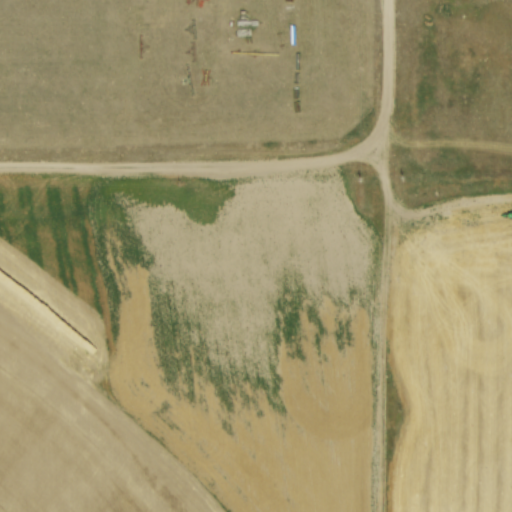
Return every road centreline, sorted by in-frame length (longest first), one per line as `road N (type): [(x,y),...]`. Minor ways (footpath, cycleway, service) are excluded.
road 1 (residential): [(0,168),(331,163),(374,145),(388,123)]
road 2 (residential): [(388,123),(389,0)]
